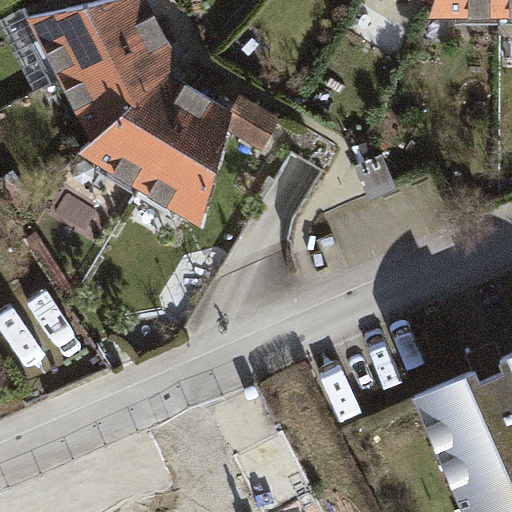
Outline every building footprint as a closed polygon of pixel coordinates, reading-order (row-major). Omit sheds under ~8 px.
[(141,0),(94,0),(22,18),(87,141),(72,151),(194,227),(223,126),(228,109),(205,96),(180,84),(163,74),(177,62),(166,42),(144,4),(141,0)] [(511,0),(417,0),(423,3),(420,18),(511,16),(511,0)] [(235,94),(228,109),(223,126),(261,148),(278,117),(235,94)] [(511,511),(511,342),(409,387),(464,511),(511,511)] [(261,511),(332,511),(292,433),(235,462),(261,511)]
